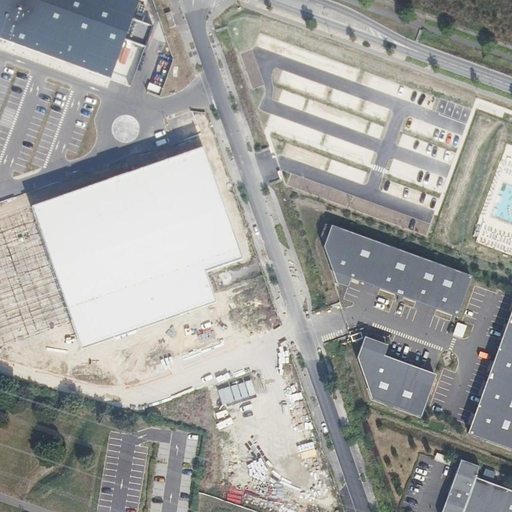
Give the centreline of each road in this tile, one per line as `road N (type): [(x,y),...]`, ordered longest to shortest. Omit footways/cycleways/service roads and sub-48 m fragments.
road 1 (residential): [(365,511),(194,0)]
road 2 (tertiary): [(292,0),(511,85)]
